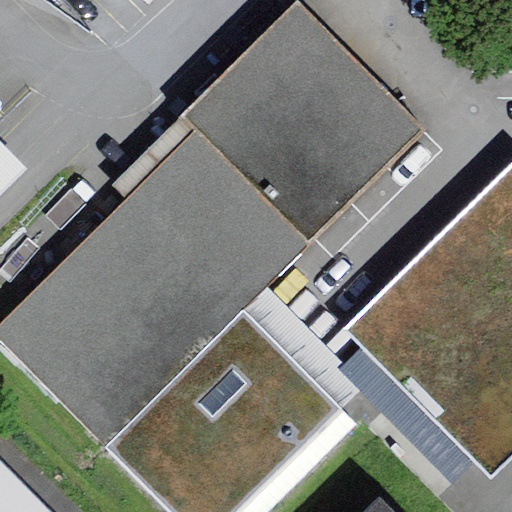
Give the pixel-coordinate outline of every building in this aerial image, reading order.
[(268,288),(429,131),(301,1),(113,185),(129,201),(0,328),(0,339),(106,447),(243,313),(268,288)] [(0,138),(0,192),(27,166),(0,138)] [(511,182),(346,348),(493,495),(511,475),(511,182)] [(365,386),(268,288),(243,313),(341,411),(365,386)] [(243,313),(106,447),(169,511),(237,511),(341,411),(243,313)] [(0,511),(53,511),(0,458),(0,511)]
